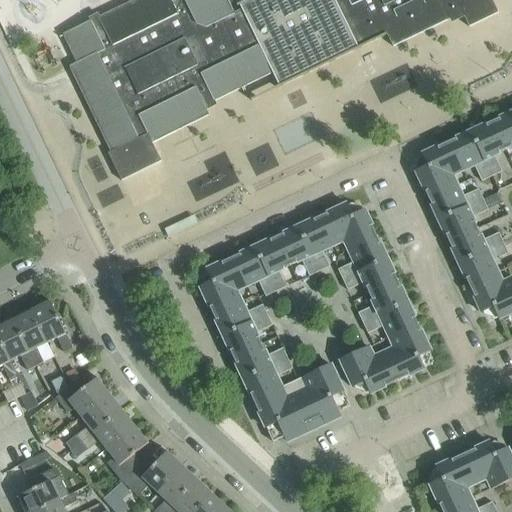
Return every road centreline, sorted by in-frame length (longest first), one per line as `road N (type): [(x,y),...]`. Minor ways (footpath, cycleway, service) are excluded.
road 1 (residential): [(219,368),(173,264),(393,156),(435,294),(479,388)]
road 2 (unclassified): [(182,410),(125,338),(77,242)]
road 3 (unclassified): [(77,242),(0,80)]
road 4 (residential): [(258,487),(370,440)]
road 5 (residential): [(370,440),(479,388)]
